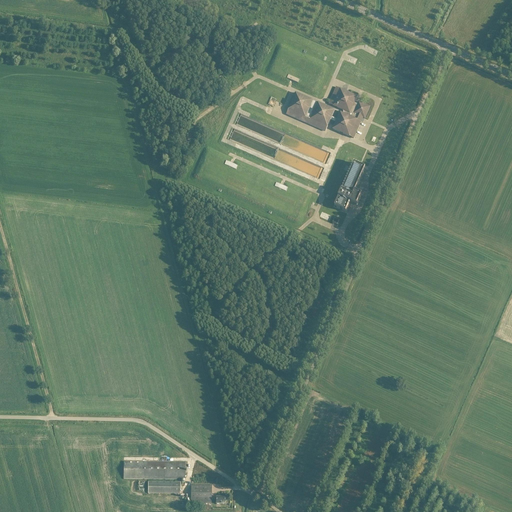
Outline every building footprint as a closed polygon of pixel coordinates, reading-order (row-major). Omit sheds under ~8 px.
[(288,74),(287,78),(291,80),(292,80),(294,81),(298,83),(300,79),(288,74)] [(294,98),(287,114),(321,129),(325,131),(330,120),(336,123),(333,129),(354,138),(361,122),(360,121),(362,117),(365,119),(370,107),(358,102),(357,104),(354,103),(357,96),(336,87),(332,98),(329,104),(333,106),(344,110),(342,114),(340,113),(337,119),(332,117),(335,110),(296,93),(294,98)] [(226,161),(224,164),(236,169),(238,166),(234,164),(231,163),(230,162),(226,161)] [(339,197),(335,207),(346,212),(350,203),(357,205),(362,195),(355,192),(365,168),(354,163),(343,187),(343,186),(338,197),(339,197)] [(276,182),(275,186),(286,191),(287,188),(288,187),(284,186),(283,186),(281,185),(281,184),(280,184),(276,182)] [(123,462),(123,468),(123,479),(144,479),(185,480),(185,462),(123,462)] [(180,483),(148,482),(148,493),(180,494),(180,483)] [(191,485),(191,490),(191,503),(211,504),(211,490),(211,485),(191,485)]
